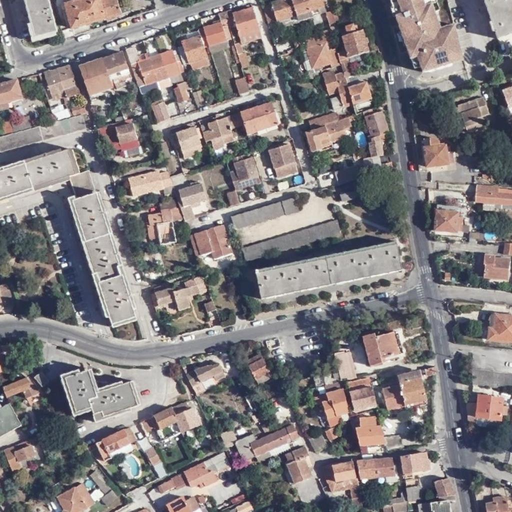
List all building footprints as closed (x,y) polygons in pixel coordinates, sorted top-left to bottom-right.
[(58,31),(49,0),(26,0),(36,36),(58,31)] [(73,27),(106,18),(100,0),(76,0),(61,4),(64,13),(68,12),(73,27)] [(100,0),(106,18),(122,13),(118,0),(100,0)] [(298,15),(292,0),(281,0),(264,5),(269,24),(278,21),(298,15)] [(292,0),(298,15),(312,11),(308,0),(292,0)] [(308,0),(312,11),(326,7),(324,0),(308,0)] [(387,0),(412,70),(419,68),(421,73),(429,71),(462,61),(453,26),(438,30),(427,0),(387,0)] [(511,5),(510,0),(485,0),(498,38),(511,32),(511,5)] [(312,11),(313,16),(328,12),(326,7),(312,11)] [(227,15),(230,25),(236,23),(242,44),(263,38),(254,8),(233,13),(233,9),(226,11),(227,15)] [(229,25),(230,25),(227,15),(226,11),(219,13),(222,22),(204,28),(210,46),(229,40),(233,39),(229,25)] [(298,15),(299,20),(313,16),(312,11),(298,15)] [(299,20),(298,15),(278,21),(280,27),(299,21),(299,20)] [(339,36),(334,20),(330,21),(333,30),(335,37),(339,36)] [(357,32),(354,25),(348,27),(350,34),(345,36),(346,43),(343,43),(344,48),(345,48),(347,52),(349,51),(350,57),(370,51),(364,30),(360,31),(357,32)] [(210,46),(204,28),(199,29),(201,35),(182,41),(183,45),(179,47),(185,64),(191,62),(193,69),(209,64),(207,57),(209,56),(206,47),(210,46)] [(333,30),(318,34),(321,44),(327,42),(336,39),(335,37),(333,30)] [(318,34),(304,38),(307,48),(321,44),(318,34)] [(304,38),(304,37),(294,39),(298,51),(301,50),(302,50),(307,48),(304,38)] [(210,46),(212,53),(231,48),(229,40),(210,46)] [(244,52),(240,41),(235,43),(235,44),(237,47),(241,61),(243,67),(250,65),(246,51),(244,52)] [(315,69),(316,73),(319,72),(323,70),(322,66),(332,63),(333,67),(334,67),(342,64),(339,53),(338,49),(330,52),(327,42),(321,44),(307,48),(302,50),(302,52),(309,50),(315,69)] [(241,61),(237,47),(235,44),(232,45),(237,63),(241,61)] [(150,57),(149,53),(146,54),(147,58),(143,59),(142,55),(139,56),(135,46),(127,49),(140,86),(158,80),(150,57)] [(175,49),(162,53),(170,76),(183,72),(183,71),(184,70),(181,61),(179,62),(175,49)] [(309,50),(302,52),(307,71),(315,69),(309,50)] [(344,51),(339,53),(342,64),(344,71),(346,79),(352,77),(344,51)] [(124,52),(105,58),(110,75),(129,68),(124,52)] [(162,53),(150,57),(158,80),(170,76),(162,53)] [(114,86),(110,75),(105,58),(81,66),(90,94),(114,86)] [(58,69),(65,90),(67,95),(68,96),(81,93),(72,65),(58,69)] [(53,94),(65,90),(58,69),(51,71),(53,76),(47,78),(52,94),(53,94)] [(335,70),(324,74),(330,93),(340,90),(341,96),(332,99),(335,109),(346,106),(347,105),(353,103),(348,85),(346,79),(344,71),(336,73),(335,70)] [(161,87),(161,88),(172,84),(170,76),(158,80),(161,87)] [(355,76),(352,77),(346,79),(348,85),(351,85),(357,83),(355,76)] [(240,94),(250,92),(248,83),(246,77),(236,80),(240,94)] [(18,79),(0,84),(0,109),(10,107),(8,102),(23,98),(18,79)] [(161,87),(158,80),(140,86),(142,93),(161,87)] [(178,83),(179,86),(175,87),(180,101),(189,98),(186,90),(191,88),(188,80),(178,83)] [(353,103),(356,113),(359,112),(357,107),(357,104),(372,99),(367,83),(352,87),(351,85),(348,85),(353,103)] [(67,95),(65,90),(53,94),(54,99),(64,96),(67,95)] [(202,90),(194,92),(196,100),(198,104),(205,102),(202,90)] [(474,121),(475,125),(484,122),(480,112),(487,109),(482,93),(457,102),(457,104),(450,106),(457,127),(464,124),(474,121)] [(57,109),(53,110),(56,120),(71,116),(74,115),(71,107),(70,103),(68,96),(67,95),(64,96),(67,108),(65,108),(62,100),(54,102),(57,109)] [(185,112),(196,107),(193,98),(182,102),(185,112)] [(160,122),(169,119),(164,101),(155,105),(160,122)] [(249,109),(248,104),(242,106),(244,111),(241,111),(242,112),(243,116),(245,124),(248,135),(280,124),(276,112),(275,112),(272,102),(249,109)] [(84,103),(71,107),(74,115),(87,112),(84,103)] [(176,106),(168,109),(169,110),(171,118),(179,116),(177,108),(176,106)] [(228,117),(201,125),(202,128),(207,142),(214,140),(222,138),(224,145),(235,141),(231,129),(245,124),(243,116),(242,112),(228,117)] [(365,166),(368,176),(383,172),(391,170),(393,169),(392,162),(381,165),(379,157),(384,156),(381,141),(388,139),(387,134),(390,133),(383,112),(371,116),(365,117),(372,143),(370,144),(372,158),(364,159),(365,165),(365,166)] [(310,121),(312,129),(326,124),(337,120),(335,113),(310,121)] [(0,135),(0,151),(87,128),(83,114),(33,127),(15,132),(9,133),(0,135)] [(15,132),(12,120),(10,115),(4,116),(9,133),(15,132)] [(358,127),(354,115),(350,117),(353,127),(353,128),(358,127)] [(30,116),(12,120),(15,132),(33,127),(30,116)] [(350,117),(337,120),(326,124),(326,127),(308,132),(313,152),(332,146),(331,142),(348,137),(346,128),(353,127),(350,117)] [(134,123),(100,132),(104,146),(112,144),(112,145),(121,143),(123,151),(140,147),(134,123)] [(182,131),(181,126),(171,128),(173,134),(182,131)] [(182,131),(173,134),(177,147),(182,146),(183,151),(196,147),(202,145),(197,127),(182,131)] [(217,147),(224,145),(222,138),(214,140),(217,147)] [(432,140),(419,141),(423,170),(447,168),(447,166),(452,166),(450,153),(446,154),(445,146),(437,147),(437,143),(432,140)] [(167,141),(160,144),(165,158),(171,156),(167,141)] [(348,143),(354,161),(362,159),(357,141),(348,143)] [(290,144),(270,150),(276,169),(271,170),(273,177),(297,169),(290,144)] [(198,155),(196,147),(183,151),(182,151),(185,159),(198,155)] [(0,197),(70,176),(78,174),(70,150),(0,171),(0,197)] [(241,155),(233,157),(237,170),(231,172),(236,189),(236,190),(243,189),(242,188),(240,181),(259,176),(253,157),(243,161),(241,155)] [(335,174),(338,185),(368,176),(365,166),(365,165),(335,174)] [(70,176),(72,183),(92,178),(89,170),(78,174),(70,176)] [(174,185),(169,171),(161,173),(161,171),(130,178),(134,196),(165,189),(165,187),(174,185)] [(261,183),(259,176),(240,181),(242,188),(261,183)] [(92,178),(72,183),(77,197),(72,199),(113,323),(137,315),(97,192),(96,192),(92,178)] [(207,200),(202,184),(176,191),(181,207),(185,219),(192,218),(195,217),(192,208),(191,204),(200,202),(207,200)] [(236,190),(236,189),(227,192),(231,206),(240,203),(236,190)] [(496,189),(474,189),(473,204),(481,205),(481,212),(491,213),(493,206),(511,207),(511,192),(511,198),(497,196),(496,189)] [(358,190),(341,195),(343,201),(359,197),(358,190)] [(295,197),(231,216),(235,230),(284,215),(284,217),(299,213),(295,197)] [(177,208),(175,198),(160,201),(162,210),(171,208),(172,214),(173,221),(183,218),(181,207),(177,208)] [(436,206),(435,213),(454,215),(455,208),(436,206)] [(171,208),(162,210),(162,213),(149,215),(151,225),(149,226),(151,239),(160,238),(159,234),(175,232),(173,221),(172,214),(171,208)] [(454,215),(435,213),(434,231),(459,234),(459,232),(460,219),(456,218),(454,215)] [(337,220),(241,248),(244,257),(246,261),(341,234),(337,220)] [(470,222),(460,222),(459,232),(469,233),(470,222)] [(223,226),(190,235),(197,257),(211,253),(214,259),(232,253),(223,226)] [(511,244),(502,244),(501,255),(511,256),(511,244)] [(397,245),(258,272),(263,300),(403,272),(397,245)] [(507,259),(492,259),(491,257),(482,256),(480,266),(483,266),(481,279),(506,281),(507,259)] [(165,285),(154,288),(156,292),(153,293),(157,307),(177,302),(179,308),(180,311),(192,308),(189,298),(201,294),(201,295),(208,292),(202,278),(197,279),(198,285),(177,292),(175,288),(166,291),(165,285)] [(9,290),(6,283),(0,284),(0,307),(13,304),(9,290)] [(168,311),(179,308),(177,302),(157,307),(158,311),(167,308),(168,311)] [(220,317),(215,304),(206,308),(212,321),(220,317)] [(511,317),(492,316),(492,328),(487,328),(485,343),(511,345),(511,317)] [(378,334),(365,337),(373,367),(385,364),(384,359),(400,355),(394,333),(379,336),(378,334)] [(354,352),(337,356),(341,372),(342,379),(349,378),(349,379),(351,379),(351,380),(360,378),(354,352)] [(257,380),(272,372),(262,353),(248,361),(257,380)] [(19,370),(11,359),(8,361),(13,372),(19,370)] [(199,369),(188,374),(194,386),(195,386),(203,381),(216,375),(218,381),(227,376),(221,362),(218,363),(217,360),(212,362),(213,365),(199,369)] [(91,367),(65,375),(76,411),(92,406),(94,413),(104,410),(105,415),(140,404),(133,380),(98,391),(91,367)] [(435,374),(435,367),(431,368),(424,370),(426,376),(435,374)] [(511,375),(472,369),(469,385),(511,390),(511,375)] [(43,371),(36,376),(43,386),(50,381),(43,371)] [(422,379),(420,371),(410,373),(412,381),(422,379)] [(274,377),(272,372),(257,380),(259,384),(274,377)] [(426,401),(422,379),(412,381),(410,373),(398,376),(400,384),(384,388),(389,408),(426,401)] [(20,381),(5,387),(9,397),(24,390),(27,398),(41,393),(34,385),(28,377),(20,381)] [(253,379),(247,382),(252,392),(257,389),(253,379)] [(349,386),(351,393),(374,388),(372,382),(372,380),(349,386)] [(207,390),(203,381),(195,386),(198,394),(207,390)] [(330,385),(332,393),(345,390),(343,382),(330,385)] [(374,388),(351,393),(355,411),(377,406),(374,388)] [(350,413),(345,390),(332,393),(315,398),(318,405),(324,404),(328,419),(343,415),(350,413)] [(501,413),(503,404),(503,398),(476,395),(476,403),(466,403),(466,420),(467,425),(476,425),(477,417),(500,419),(501,413)] [(0,436),(23,424),(11,402),(0,407),(0,436)] [(174,407),(156,415),(163,429),(179,421),(177,415),(174,407)] [(194,409),(177,415),(179,421),(183,428),(184,431),(201,424),(194,409)] [(55,415),(40,421),(43,430),(59,423),(55,415)] [(328,419),(330,425),(331,425),(334,424),(334,425),(342,423),(341,419),(344,418),(343,415),(328,419)] [(153,416),(142,421),(146,428),(157,424),(153,416)] [(384,441),(381,425),(377,425),(376,417),(360,419),(361,428),(357,428),(362,451),(363,454),(369,453),(367,444),(384,441)] [(183,428),(179,421),(163,429),(166,436),(183,428)] [(337,436),(334,425),(334,424),(331,425),(330,425),(328,426),(331,437),(337,436)] [(246,461),(258,455),(287,443),(300,437),(295,425),(259,440),(256,432),(237,440),(233,429),(223,433),(229,446),(237,443),(246,461)] [(138,440),(132,426),(126,429),(132,443),(138,440)] [(86,448),(90,452),(101,447),(107,460),(114,457),(112,452),(132,443),(126,429),(86,448)] [(158,429),(148,433),(152,440),(161,436),(158,429)] [(403,447),(401,432),(386,435),(389,449),(403,447)] [(322,434),(310,439),(317,453),(328,448),(322,434)] [(23,468),(39,462),(38,459),(34,451),(31,444),(42,440),(40,436),(5,450),(13,470),(14,472),(23,468)] [(289,447),(287,443),(258,455),(260,460),(289,447)] [(155,465),(163,460),(156,447),(148,451),(155,465)] [(304,458),(309,456),(306,447),(286,455),(289,463),(288,464),(296,484),(312,477),(308,468),(304,458)] [(227,451),(199,465),(200,468),(207,464),(208,465),(209,468),(218,463),(231,457),(227,451)] [(427,453),(400,458),(403,476),(431,471),(430,460),(428,460),(427,453)] [(310,455),(309,456),(304,458),(308,468),(314,465),(310,455)] [(221,470),(234,464),(231,457),(218,463),(221,470)] [(161,477),(170,473),(163,460),(155,465),(161,477)] [(391,460),(374,461),(376,479),(377,485),(384,484),(394,483),(391,460)] [(359,481),(376,479),(374,461),(357,462),(358,480),(359,481)] [(332,466),(331,462),(323,468),(328,483),(354,479),(352,463),(332,466)] [(209,468),(208,465),(207,464),(200,468),(199,465),(187,471),(195,488),(206,483),(208,487),(222,481),(216,470),(211,472),(209,468)] [(99,472),(93,477),(108,497),(103,500),(109,508),(120,499),(99,472)] [(180,489),(189,485),(183,473),(174,478),(174,479),(178,486),(180,489)] [(178,486),(174,479),(163,484),(167,491),(178,486)] [(355,479),(354,479),(328,483),(330,490),(350,488),(356,487),(355,479)] [(377,485),(376,479),(359,481),(360,487),(377,485)] [(454,496),(448,479),(443,480),(434,482),(438,499),(448,497),(454,496)] [(83,486),(61,499),(68,511),(66,511),(85,511),(95,507),(83,486)] [(357,500),(356,488),(356,487),(350,488),(349,488),(352,511),(358,511),(358,503),(357,500)] [(421,487),(406,489),(406,494),(408,503),(423,501),(421,487)] [(185,496),(168,504),(172,511),(193,511),(200,509),(193,496),(187,499),(185,496)] [(401,504),(392,506),(393,511),(392,511),(411,511),(418,511),(449,511),(447,502),(456,500),(455,496),(454,496),(448,497),(438,499),(438,504),(418,506),(418,502),(408,503),(401,504)] [(484,506),(485,511),(510,511),(510,510),(507,510),(504,497),(491,500),(492,504),(484,506)] [(249,502),(236,508),(238,511),(246,511),(247,511),(253,509),(249,502)]
